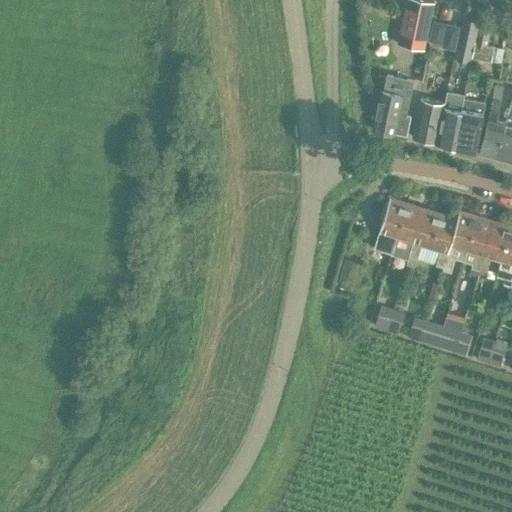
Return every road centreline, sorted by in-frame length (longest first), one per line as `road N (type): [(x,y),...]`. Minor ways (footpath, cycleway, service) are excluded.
road 1 (residential): [(209,511),(234,480),(276,382),(311,215),(313,161)]
road 2 (residential): [(511,191),(374,160),(313,161)]
road 3 (residential): [(313,161),(292,0)]
